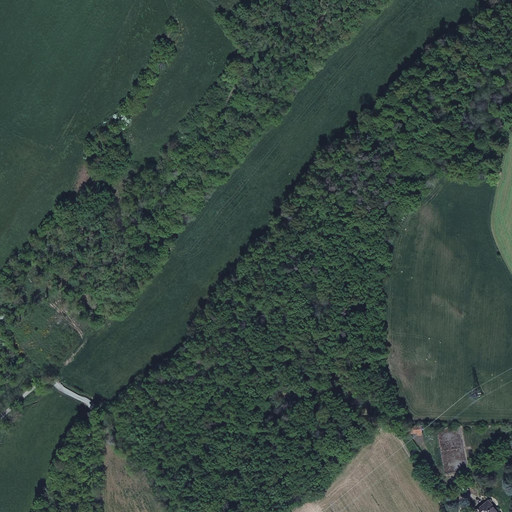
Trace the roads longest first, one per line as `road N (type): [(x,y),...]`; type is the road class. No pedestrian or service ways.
road 1 (track): [(440,48),(426,165),(392,216),(378,261),(373,355),(407,441),(451,511)]
road 2 (residential): [(0,412),(49,380),(85,398),(96,418)]
